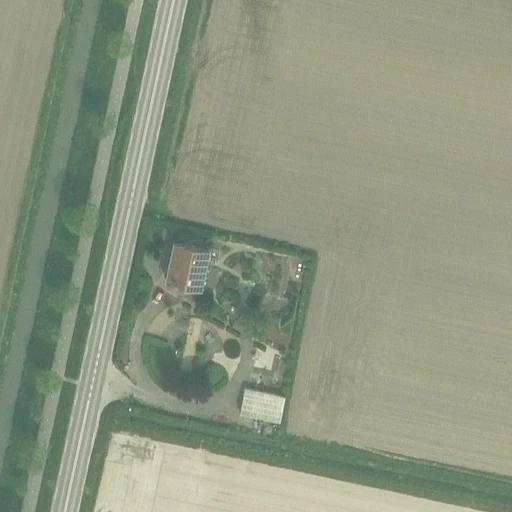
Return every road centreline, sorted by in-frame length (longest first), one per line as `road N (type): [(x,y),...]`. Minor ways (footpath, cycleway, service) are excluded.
road 1 (secondary): [(64,511),(173,0)]
road 2 (track): [(511,488),(281,440)]
road 3 (track): [(169,207),(213,0)]
